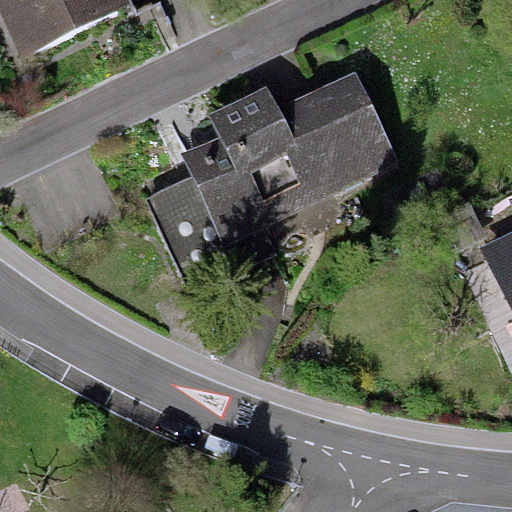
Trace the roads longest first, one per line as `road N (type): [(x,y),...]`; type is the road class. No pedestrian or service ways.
road 1 (residential): [(0,294),(195,401),(379,461)]
road 2 (residential): [(0,163),(340,0)]
road 3 (residential): [(379,461),(511,479)]
